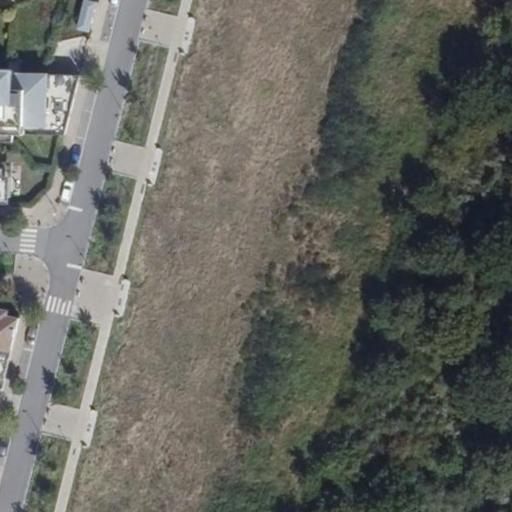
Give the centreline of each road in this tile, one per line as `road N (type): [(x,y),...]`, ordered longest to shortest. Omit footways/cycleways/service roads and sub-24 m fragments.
road 1 (residential): [(72,245),(136,0)]
road 2 (residential): [(37,401),(72,245)]
